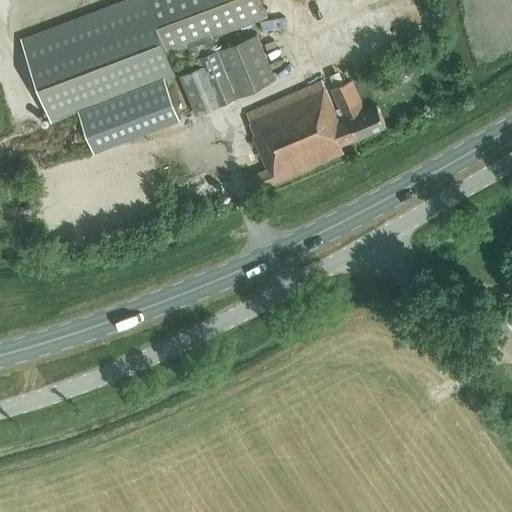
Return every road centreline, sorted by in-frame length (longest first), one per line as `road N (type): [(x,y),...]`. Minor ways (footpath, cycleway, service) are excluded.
road 1 (unclassified): [(0,409),(176,346),(511,162)]
road 2 (primary): [(0,356),(209,283),(378,203),(511,127)]
